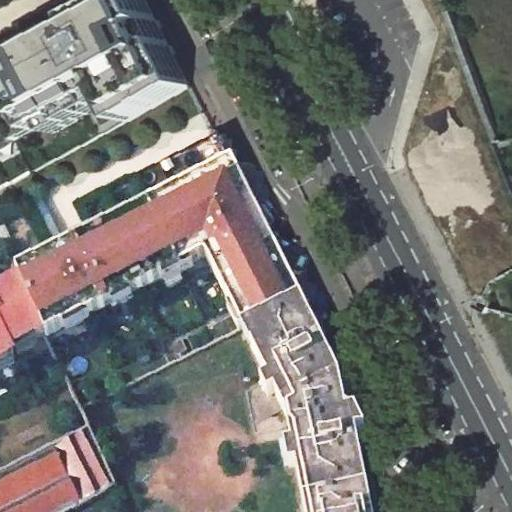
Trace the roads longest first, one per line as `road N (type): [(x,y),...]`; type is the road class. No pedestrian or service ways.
road 1 (residential): [(175,0),(262,175),(305,227),(453,511)]
road 2 (primary): [(487,429),(262,0)]
